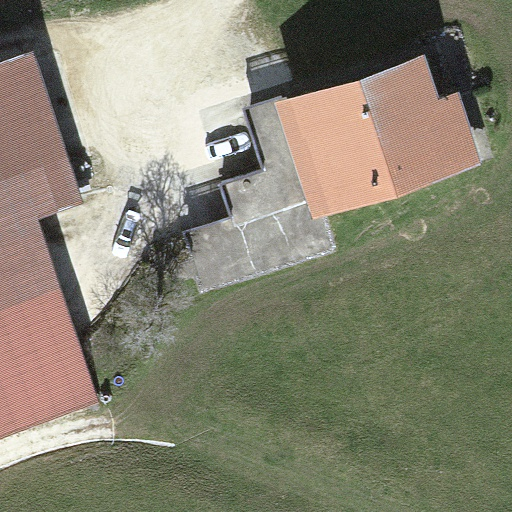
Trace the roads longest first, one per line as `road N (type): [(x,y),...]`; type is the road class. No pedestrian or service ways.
road 1 (track): [(0,346),(80,298),(94,243),(144,143)]
road 2 (track): [(130,415),(356,511)]
road 3 (track): [(219,0),(144,143)]
road 4 (track): [(130,415),(0,455)]
